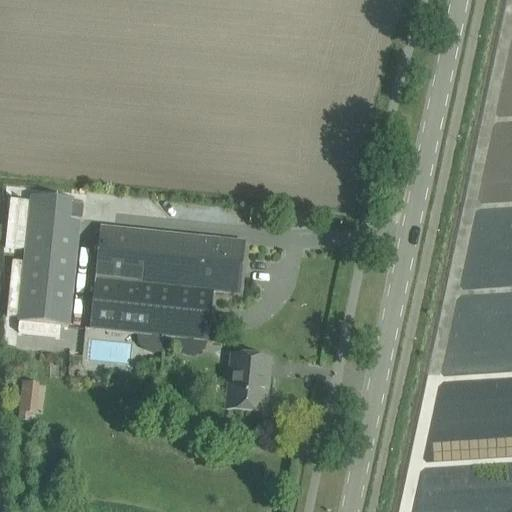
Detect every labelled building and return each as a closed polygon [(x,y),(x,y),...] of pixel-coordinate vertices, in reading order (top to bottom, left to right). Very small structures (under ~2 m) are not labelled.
[(18,322),(71,327),(84,203),(31,198),(18,322)] [(169,347),(172,339),(173,339),(174,346),(180,354),(189,357),(198,355),(205,349),(207,343),(212,293),(239,296),(244,245),(100,230),(89,331),(137,336),(139,343),(145,351),(153,354),(161,353),(169,347)] [(232,358),(227,411),(264,415),(270,362),(232,358)] [(83,366),(72,372),(78,383),(89,377),(83,366)] [(22,384),(20,395),(38,397),(39,386),(22,384)]
